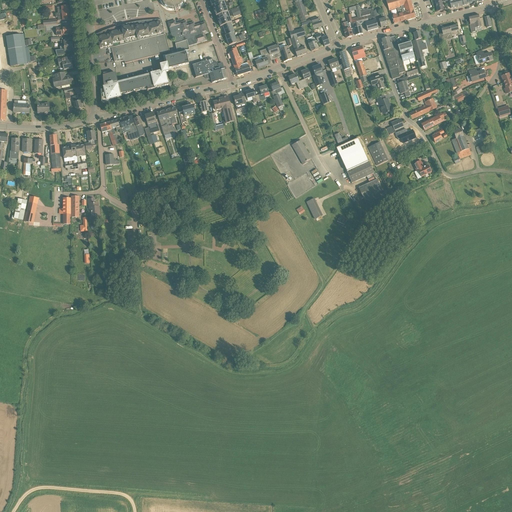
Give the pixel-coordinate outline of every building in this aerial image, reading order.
[(183,4),(184,2),(185,0),(159,0),(160,0),(161,2),(162,5),(164,7),(169,9),(172,10),(175,10),(175,11),(179,10),(179,8),(180,8),(181,7),(182,6),(183,4)] [(214,11),(226,7),(223,0),(209,0),(212,6),(215,5),(216,9),(214,10),(214,11)] [(303,0),(302,0),(299,1),(298,0),(294,0),(301,23),(306,21),(305,16),(308,15),(303,0)] [(410,0),(388,0),(386,1),(387,5),(389,10),(397,8),(398,15),(392,16),(394,24),(415,18),(410,0)] [(443,10),(441,3),(440,0),(437,0),(435,1),(436,4),(438,12),(443,10)] [(449,0),(451,9),(463,6),(461,0),(449,0)] [(361,9),(360,10),(361,10),(360,10),(359,5),(355,6),(356,13),(358,18),(352,20),(356,36),(363,34),(360,25),(365,24),(361,9)] [(228,12),(230,11),(229,9),(227,10),(226,7),(214,11),(216,17),(219,16),(220,19),(218,20),(220,27),(223,26),(231,23),(232,23),(228,12)] [(239,8),(232,11),(234,17),(241,14),(239,8)] [(265,9),(255,12),(256,18),(267,15),(265,9)] [(361,9),(365,24),(368,32),(378,28),(373,11),(372,9),(368,10),(368,9),(365,9),(364,9),(361,9)] [(384,13),(381,14),(381,17),(383,16),(384,19),(379,20),(381,28),(387,26),(384,13)] [(481,26),(478,15),(468,17),(470,24),(469,24),(471,33),(476,32),(475,28),(481,27),(481,26)] [(297,38),(302,37),(305,36),(303,29),(294,32),(291,19),(285,20),(289,33),(290,33),(294,49),(297,57),(306,54),(306,53),(304,47),(300,48),(297,38)] [(163,33),(162,30),(162,29),(164,29),(164,30),(162,20),(157,20),(152,20),(149,20),(145,21),(143,21),(137,22),(135,22),(130,23),(125,24),(123,25),(118,26),(115,27),(113,28),(110,29),(108,30),(106,30),(101,32),(99,33),(95,35),(97,44),(99,44),(100,49),(108,47),(113,46),(113,47),(111,48),(115,62),(124,61),(125,64),(158,55),(170,52),(165,34),(163,35),(162,35),(162,33),(163,33)] [(187,25),(187,24),(186,21),(179,23),(179,24),(176,25),(175,21),(168,23),(169,26),(173,39),(175,39),(176,43),(180,42),(178,38),(183,37),(182,33),(189,31),(187,25)] [(321,21),(319,21),(312,24),(313,29),(323,26),(321,21)] [(187,24),(187,25),(189,31),(182,33),(183,37),(178,38),(180,42),(187,40),(187,41),(189,46),(198,44),(198,43),(207,41),(205,34),(208,33),(205,23),(198,25),(198,26),(195,27),(194,22),(187,24)] [(242,35),(239,36),(240,38),(236,39),(235,38),(233,33),(234,33),(231,23),(223,26),(224,28),(222,28),(224,34),(226,33),(226,35),(225,36),(226,38),(225,39),(227,44),(228,43),(229,46),(236,43),(237,43),(245,40),(243,34),(246,33),(246,31),(241,33),(242,35)] [(350,28),(347,29),(345,23),(342,24),(346,38),(353,36),(350,28)] [(459,31),(457,25),(449,27),(451,33),(452,36),(457,35),(457,36),(460,35),(459,31)] [(441,43),(453,40),(452,36),(451,33),(449,27),(441,29),(442,34),(439,35),(441,43)] [(71,28),(63,28),(56,29),(57,36),(64,35),(72,34),(71,28)] [(412,41),(417,59),(423,58),(421,51),(426,49),(425,43),(419,45),(418,40),(422,39),(420,31),(413,33),(414,37),(413,37),(414,41),(412,41)] [(327,36),(327,37),(321,39),(319,33),(315,35),(317,42),(322,40),(324,47),(330,45),(327,36)] [(28,64),(26,48),(24,34),(6,37),(11,67),(28,64)] [(314,37),(307,40),(312,52),(319,49),(314,37)] [(398,46),(395,37),(390,39),(389,37),(381,40),(381,41),(384,50),(383,50),(390,70),(393,79),(400,77),(399,74),(404,72),(404,74),(406,74),(405,72),(406,72),(404,66),(403,62),(402,62),(398,46)] [(180,42),(176,43),(176,44),(175,44),(177,53),(163,56),(165,64),(161,65),(162,71),(117,82),(115,73),(103,73),(104,87),(104,89),(101,90),(102,103),(108,103),(108,102),(105,102),(105,101),(110,100),(121,97),(121,96),(121,93),(123,93),(123,95),(146,89),(145,88),(147,87),(147,88),(150,87),(151,89),(151,90),(169,85),(166,72),(169,72),(168,69),(175,67),(189,64),(186,51),(190,50),(189,46),(187,41),(187,40),(180,42)] [(73,43),(68,43),(68,41),(61,41),(61,45),(61,47),(60,47),(61,51),(57,51),(58,57),(66,55),(65,51),(73,50),(73,43)] [(402,62),(403,62),(415,58),(412,49),(413,49),(410,42),(398,46),(402,62)] [(267,48),(268,49),(272,60),(281,57),(277,45),(267,48)] [(362,46),(351,50),(355,61),(365,57),(362,46)] [(288,47),(285,48),(280,50),(284,62),(292,59),(288,47)] [(240,58),(236,48),(230,50),(231,52),(229,53),(233,64),(240,62),(238,58),(240,58)] [(272,60),(268,49),(260,51),(261,56),(253,58),(252,53),(248,54),(250,59),(250,60),(252,66),(256,65),(258,69),(269,66),(268,61),(272,60)] [(339,54),(344,71),(350,69),(345,52),(338,54),(339,54)] [(490,53),(484,55),(483,52),(477,54),(480,64),(493,60),(490,53)] [(71,61),(68,61),(67,58),(63,59),(58,60),(60,67),(63,66),(64,70),(73,68),(71,61)] [(213,59),(191,66),(193,66),(196,78),(195,78),(204,76),(204,77),(205,78),(206,79),(207,79),(207,80),(208,80),(209,80),(210,80),(211,80),(212,83),(216,82),(217,84),(223,82),(223,80),(227,79),(225,72),(224,69),(223,63),(220,64),(218,65),(218,64),(215,65),(214,61),(213,62),(212,60),(213,59)] [(336,59),(329,62),(328,62),(331,70),(336,68),(337,71),(343,69),(341,65),(339,66),(336,59)] [(249,67),(252,66),(250,60),(247,61),(249,66),(242,68),(240,62),(233,64),(237,76),(251,72),(249,67)] [(366,76),(362,62),(356,64),(360,78),(361,78),(365,76),(366,76)] [(320,77),(324,76),(320,65),(313,68),(312,68),(314,73),(315,75),(312,76),(316,87),(322,84),(320,77)] [(483,71),(476,73),(475,69),(469,71),(471,76),(472,82),(485,78),(483,71)] [(305,80),(311,77),(308,70),(301,72),(304,80),(302,81),(305,88),(308,86),(305,80)] [(53,79),(53,82),(55,88),(73,84),(72,78),(66,79),(65,73),(56,75),(55,75),(52,75),(52,78),(53,79)] [(334,73),(328,74),(333,87),(338,85),(334,73)] [(511,82),(509,74),(502,77),(506,88),(504,89),(506,94),(511,91),(511,82)] [(305,88),(302,81),(299,82),(296,75),(288,78),(291,85),(296,83),(299,90),(305,88)] [(381,75),(369,79),(372,86),(376,85),(378,90),(384,88),(382,80),(383,80),(381,75)] [(406,81),(408,81),(407,77),(397,80),(398,84),(401,94),(405,93),(406,97),(410,96),(409,92),(410,91),(406,81)] [(275,91),(280,89),(278,82),(270,85),(273,91),(271,92),(278,108),(279,110),(282,109),(281,106),(283,106),(278,95),(277,95),(275,91)] [(266,86),(259,88),(261,94),(258,95),(260,101),(261,101),(265,100),(264,94),(268,93),(266,86)] [(438,92),(436,89),(434,90),(434,89),(417,97),(419,101),(438,92)] [(253,90),(245,92),(248,99),(252,98),(253,100),(254,103),(258,102),(259,105),(255,106),(256,110),(263,108),(261,101),(260,101),(258,95),(255,96),(253,90)] [(243,93),(237,95),(237,97),(233,98),(236,107),(243,105),(242,102),(246,102),(243,93)] [(324,105),(329,103),(325,93),(320,95),(324,105)] [(81,101),(79,96),(73,97),(74,102),(76,110),(83,108),(81,101)] [(214,102),(216,110),(223,109),(223,111),(226,121),(216,123),(216,124),(216,126),(226,123),(234,122),(230,107),(231,107),(228,96),(221,98),(222,100),(214,102)] [(387,99),(385,100),(383,96),(377,99),(380,107),(381,106),(384,114),(392,111),(387,99)] [(437,108),(435,104),(433,99),(425,102),(427,106),(409,114),(412,119),(437,108)] [(22,106),(18,105),(18,101),(14,101),(14,113),(21,113),(22,106)] [(22,106),(21,113),(29,113),(30,102),(26,101),(26,106),(22,106)] [(207,101),(199,103),(201,113),(203,113),(209,111),(207,101)] [(49,103),(42,104),(38,104),(38,114),(42,114),(42,112),(49,112),(49,103)] [(185,116),(195,114),(193,106),(193,105),(182,108),(184,114),(181,115),(183,125),(186,124),(185,116)] [(508,106),(497,109),(500,118),(511,115),(508,106)] [(170,118),(172,124),(177,123),(175,117),(178,116),(175,107),(168,110),(170,118)] [(175,132),(172,126),(172,125),(172,124),(170,118),(168,110),(157,113),(160,121),(164,136),(175,132)] [(154,113),(143,117),(145,123),(147,122),(148,125),(149,128),(151,134),(160,131),(158,125),(154,113)] [(446,120),(445,118),(447,117),(445,113),(442,114),(442,113),(439,115),(438,115),(421,124),(425,131),(446,120)] [(134,121),(135,123),(130,125),(128,117),(118,120),(120,126),(122,130),(123,134),(125,133),(128,132),(131,141),(140,138),(139,135),(134,121)] [(140,117),(134,119),(134,121),(139,135),(142,134),(141,131),(143,130),(142,124),(140,117)] [(403,126),(400,119),(391,123),(393,126),(387,129),(390,135),(396,133),(395,130),(403,126)] [(122,130),(120,126),(118,120),(109,122),(116,145),(119,144),(114,129),(116,128),(117,131),(122,130)] [(116,145),(109,122),(100,125),(102,133),(108,131),(113,146),(116,145)] [(403,143),(416,138),(413,130),(407,132),(406,129),(396,133),(398,139),(401,138),(403,143)] [(464,136),(461,129),(453,132),(456,139),(452,140),(453,142),(457,154),(459,158),(454,160),(455,164),(461,162),(460,159),(471,155),(469,149),(471,148),(470,144),(467,145),(464,136)] [(440,135),(444,133),(443,130),(435,134),(436,135),(432,137),(435,143),(442,139),(440,135)] [(94,132),(87,132),(89,143),(85,144),(86,150),(92,149),(91,145),(95,144),(95,145),(96,145),(95,141),(96,140),(94,132)] [(8,135),(0,133),(0,142),(1,143),(1,142),(8,142),(8,135)] [(340,133),(335,135),(339,147),(349,142),(347,137),(342,140),(340,133)] [(59,145),(57,145),(57,135),(50,136),(51,154),(53,169),(58,169),(61,169),(59,145)] [(339,147),(336,148),(352,183),(374,173),(362,148),(358,139),(350,143),(349,142),(339,147)] [(31,140),(23,140),(23,152),(31,153),(31,140)] [(43,141),(35,140),(35,154),(42,154),(43,141)] [(301,141),(294,144),(292,146),(302,164),(311,159),(301,141)] [(486,142),(478,145),(479,147),(476,147),(479,155),(489,151),(486,142)] [(380,143),(368,148),(377,166),(388,161),(380,143)] [(119,160),(114,161),(114,155),(111,155),(106,155),(106,165),(111,165),(120,164),(119,160)] [(31,164),(32,164),(33,160),(24,159),(23,172),(23,175),(30,175),(30,174),(31,164)] [(430,169),(429,166),(429,167),(428,165),(423,167),(422,167),(421,166),(422,165),(420,161),(413,164),(417,171),(414,172),(418,179),(432,172),(430,169)] [(213,168),(212,163),(200,166),(201,172),(213,168)] [(379,192),(382,191),(377,180),(359,188),(364,199),(366,204),(381,197),(379,192)] [(99,208),(97,208),(97,203),(95,203),(94,198),(88,198),(89,212),(91,212),(92,217),(96,217),(96,216),(100,216),(99,208)] [(27,201),(18,199),(15,214),(14,216),(14,219),(23,221),(27,201)] [(70,225),(70,199),(63,199),(63,210),(60,210),(60,214),(63,214),(63,225),(70,225)] [(314,199),(306,203),(315,219),(322,216),(314,199)] [(38,205),(29,203),(27,213),(35,215),(38,205)] [(305,212),(303,209),(301,207),(296,210),(298,212),(300,215),(305,212)] [(348,219),(340,215),(337,222),(345,226),(348,219)] [(154,241),(153,238),(148,237),(145,241),(148,245),(149,245),(154,241)]
